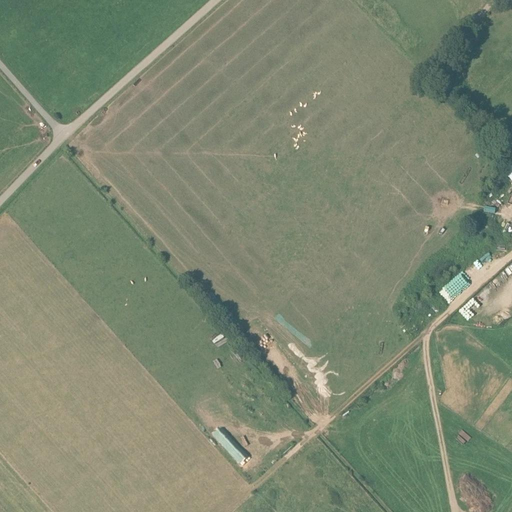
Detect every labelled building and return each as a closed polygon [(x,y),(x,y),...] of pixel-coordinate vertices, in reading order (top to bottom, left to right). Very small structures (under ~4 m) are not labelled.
[(452,283),(443,294),(451,301),(460,290),(452,283)] [(479,297),(463,311),(472,320),(487,306),(479,297)] [(195,338),(185,348),(204,367),(213,357),(195,338)] [(213,357),(204,367),(218,381),(228,372),(213,357)] [(254,398),(279,425),(289,415),(264,388),(254,398)]
